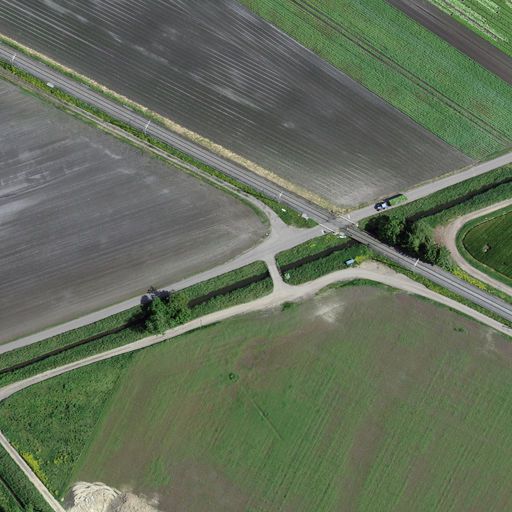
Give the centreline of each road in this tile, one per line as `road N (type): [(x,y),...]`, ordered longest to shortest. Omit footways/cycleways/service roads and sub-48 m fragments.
road 1 (track): [(293,238),(244,194),(0,70)]
road 2 (track): [(283,293),(0,394)]
road 3 (unclassified): [(265,250),(0,350)]
road 4 (unclassified): [(511,151),(265,250)]
road 5 (track): [(511,336),(422,289),(372,274),(342,273),(283,293)]
road 6 (track): [(511,293),(453,263),(449,241),(454,230),(511,198)]
